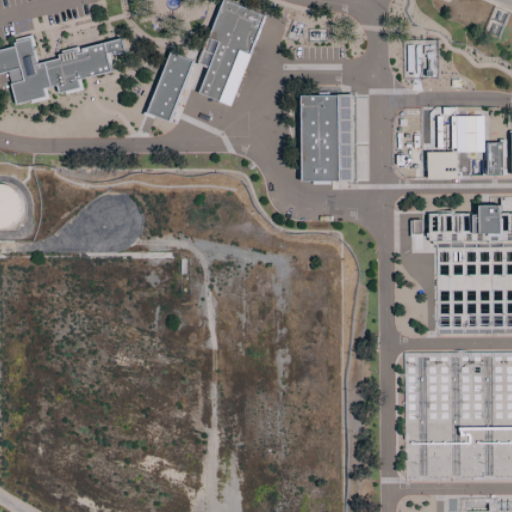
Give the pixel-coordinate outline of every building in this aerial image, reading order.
[(263,14),(221,0),(200,65),(208,67),(199,94),(233,106),(263,14)] [(38,63),(32,39),(0,46),(0,63),(2,73),(8,72),(16,103),(45,96),(43,88),(57,85),(59,94),(82,89),(80,79),(110,72),(106,53),(124,49),(122,38),(81,48),(81,50),(58,55),(58,58),(38,63)] [(148,113),(170,121),(192,60),(169,52),(148,113)] [(301,181),(353,181),(352,95),(301,95),(301,181)] [(503,174),(502,142),(486,143),(488,175),(503,174)] [(427,180),(456,180),(457,152),(427,152),(427,180)] [(0,207),(0,229),(19,229),(20,186),(0,186),(0,207)] [(436,333),(511,332),(511,212),(501,212),(501,205),(479,205),(479,213),(429,213),(429,244),(435,244),(436,333)] [(411,233),(422,233),(421,219),(411,220),(411,233)] [(404,479),(423,478),(427,479),(511,477),(511,351),(403,353),(404,479)]
